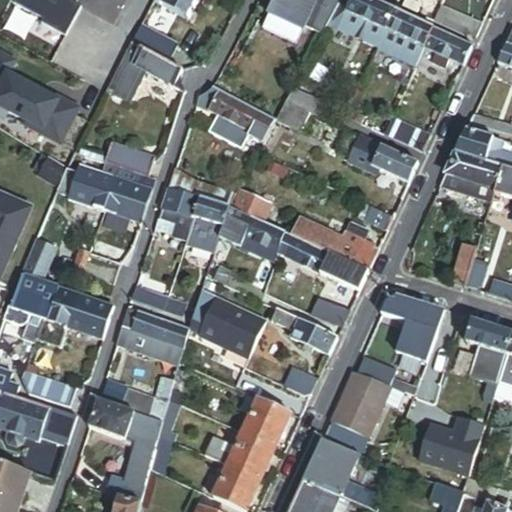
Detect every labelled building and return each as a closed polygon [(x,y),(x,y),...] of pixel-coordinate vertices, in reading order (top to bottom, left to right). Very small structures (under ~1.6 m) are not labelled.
[(13,0),(11,4),(45,23),(43,26),(66,39),(83,9),(65,0),(13,0)] [(203,0),(159,0),(157,5),(191,23),(203,0)] [(306,34),(320,0),(281,0),(273,19),(306,34)] [(364,0),(344,0),(338,12),(387,35),(397,15),(364,0)] [(408,2),(404,11),(418,18),(421,12),(416,10),(418,7),(408,2)] [(455,17),(441,10),(434,25),(444,29),(447,22),(452,24),(455,17)] [(436,33),(397,15),(387,35),(421,51),(417,59),(423,62),(427,53),(436,33)] [(473,40),(478,41),(483,29),(455,17),(452,24),(447,22),(444,29),(466,40),(473,40)] [(306,34),(273,19),(266,33),(299,48),(306,34)] [(178,50),(144,30),(135,46),(169,65),(178,50)] [(473,50),(436,33),(427,53),(439,59),(464,71),(473,50)] [(169,65),(135,46),(110,94),(132,105),(149,74),(186,93),(185,91),(183,90),(182,88),(181,86),(180,83),(180,81),(180,79),(181,77),(183,75),(184,74),(169,65)] [(511,47),(508,46),(499,65),(511,69),(511,47)] [(439,59),(427,53),(423,62),(434,67),(439,59)] [(61,147),(80,112),(61,102),(59,105),(50,100),(49,102),(40,98),(41,95),(32,90),(33,87),(11,75),(16,65),(0,56),(0,85),(3,87),(0,92),(0,110),(26,124),(24,128),(61,147)] [(328,105),(296,90),(288,103),(313,115),(320,119),(328,105)] [(265,147),(277,124),(232,101),(214,92),(200,100),(197,109),(210,115),(210,114),(218,119),(214,128),(217,135),(239,146),(247,144),(250,139),(265,147)] [(313,115),(288,103),(277,124),(303,136),(313,115)] [(351,113),(348,120),(363,127),(366,120),(351,113)] [(511,138),(511,127),(475,116),(471,126),(511,138)] [(393,122),(385,138),(424,157),(431,141),(393,122)] [(496,140),(468,132),(457,155),(504,169),(511,171),(511,156),(493,150),(496,140)] [(380,148),(366,141),(364,147),(368,149),(362,161),(375,167),(374,170),(410,187),(419,168),(380,148)] [(111,147),(105,167),(120,172),(149,181),(155,162),(111,147)] [(504,169),(457,155),(448,176),(497,192),(504,169)] [(83,159),(76,157),(69,172),(78,175),(69,202),(105,214),(117,180),(81,167),(83,159)] [(50,162),(40,182),(60,193),(69,172),(50,162)] [(511,171),(504,169),(497,192),(496,196),(511,201),(511,171)] [(230,211),(237,199),(185,181),(177,170),(170,191),(202,202),(230,211)] [(149,181),(120,172),(117,180),(105,214),(142,226),(156,183),(149,181)] [(497,192),(448,176),(442,189),(493,204),(496,196),(497,192)] [(173,238),(188,243),(196,220),(202,202),(170,191),(162,216),(164,216),(161,225),(159,224),(158,226),(163,228),(162,230),(175,234),(173,238)] [(242,194),(233,212),(263,226),(272,207),(242,194)] [(0,283),(3,285),(35,211),(0,195),(0,283)] [(223,229),(230,211),(202,202),(196,220),(223,229)] [(394,221),(365,207),(358,222),(388,236),(394,221)] [(233,212),(230,211),(223,229),(223,230),(280,257),(288,238),(263,226),(233,212)] [(223,229),(196,220),(188,243),(187,247),(214,256),(223,230),(223,229)] [(369,276),(380,253),(364,246),(346,237),(344,242),(301,222),(293,240),(369,276)] [(346,237),(364,246),(368,238),(350,229),(346,237)] [(360,295),(369,276),(293,240),(288,238),(280,257),(360,295)] [(126,252),(94,242),(89,256),(121,266),(126,252)] [(467,290),(475,265),(479,252),(466,247),(454,286),(467,290)] [(488,269),(475,265),(467,290),(481,294),(488,269)] [(221,271),(219,276),(215,283),(236,293),(241,281),(221,271)] [(219,276),(209,272),(206,279),(215,283),(219,276)] [(75,286),(86,290),(90,279),(79,275),(75,286)] [(23,340),(37,344),(38,343),(56,289),(23,278),(13,308),(10,307),(4,322),(22,328),(27,316),(30,317),(23,340)] [(294,295),(269,283),(263,297),(288,309),(294,295)] [(68,330),(80,297),(56,289),(38,343),(62,350),(68,330)] [(266,326),(202,295),(193,327),(192,331),(201,335),(200,337),(249,361),(266,326)] [(104,342),(115,308),(80,297),(68,330),(104,342)] [(438,336),(446,314),(398,299),(388,305),(383,317),(420,329),(420,330),(432,334),(428,347),(424,346),(421,353),(430,356),(438,336)] [(189,306),(170,300),(165,315),(184,321),(189,306)] [(186,329),(130,311),(124,330),(186,351),(191,332),(186,329)] [(330,361),(339,342),(273,311),(267,325),(268,325),(269,322),(274,324),(273,327),(294,336),(291,343),(330,361)] [(466,320),(450,315),(439,344),(451,349),(454,341),(460,343),(462,336),(461,335),(466,320)] [(511,339),(511,334),(473,322),(466,343),(507,355),(511,339)] [(511,339),(507,355),(497,384),(511,388),(511,339)] [(172,403),(182,366),(170,362),(159,400),(131,391),(126,410),(166,423),(172,403)] [(319,384),(295,373),(287,390),(303,398),(313,396),(319,384)] [(30,395),(72,409),(78,392),(27,375),(24,383),(30,395)] [(360,454),(390,388),(356,376),(326,441),(360,454)] [(9,380),(0,377),(0,392),(16,398),(20,387),(8,384),(9,380)] [(0,392),(0,431),(39,445),(41,440),(68,449),(78,419),(16,398),(0,392)] [(158,452),(166,423),(126,410),(101,402),(91,431),(127,443),(128,442),(158,452)] [(276,452),(293,418),(260,402),(244,437),(276,452)] [(191,423),(177,419),(172,440),(185,443),(191,423)] [(276,452),(244,437),(228,470),(261,485),(276,452)] [(360,458),(324,444),(305,485),(350,504),(359,509),(362,503),(354,499),(358,491),(348,486),(358,464),(360,458)] [(368,468),(358,464),(348,486),(358,491),(368,468)] [(0,511),(19,511),(32,477),(0,466),(0,511)] [(459,495),(464,481),(422,466),(417,480),(432,485),(459,495)] [(236,511),(247,511),(261,485),(228,470),(213,501),(236,511)] [(144,506),(148,491),(115,481),(111,496),(121,499),(144,506)] [(495,492),(464,481),(459,495),(490,505),(495,492)] [(346,511),(350,504),(305,485),(292,511),(346,511)] [(453,511),(459,495),(432,485),(429,496),(443,501),(439,511),(453,511)] [(354,499),(362,503),(366,494),(358,491),(354,499)] [(490,505),(459,495),(453,511),(505,511),(506,511),(490,505)] [(141,511),(144,506),(121,499),(117,511),(141,511)]
